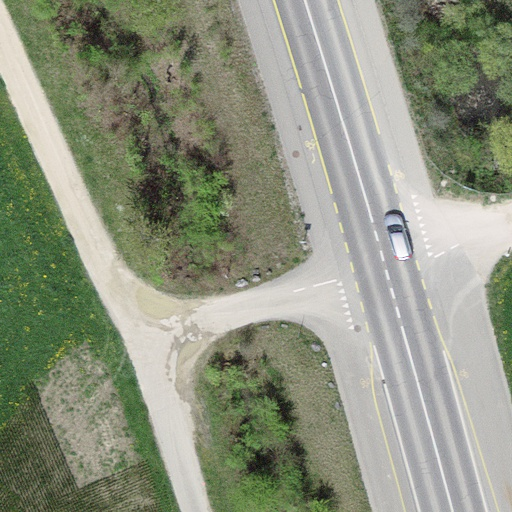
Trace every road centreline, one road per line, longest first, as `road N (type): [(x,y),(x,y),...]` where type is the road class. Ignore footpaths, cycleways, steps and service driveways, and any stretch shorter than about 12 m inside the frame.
road 1 (secondary): [(304,0),(452,511)]
road 2 (track): [(143,338),(0,23)]
road 3 (track): [(143,338),(386,268)]
road 4 (track): [(194,511),(143,338)]
